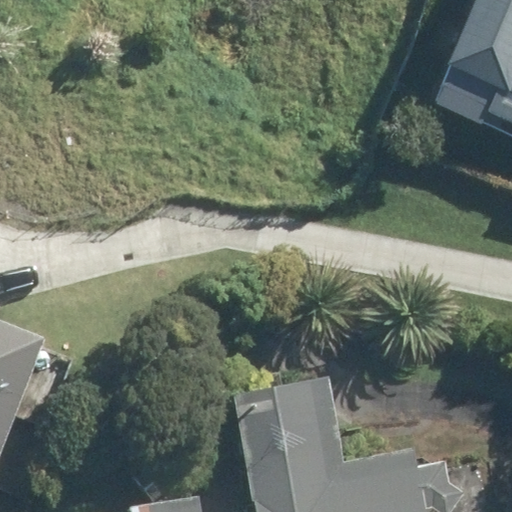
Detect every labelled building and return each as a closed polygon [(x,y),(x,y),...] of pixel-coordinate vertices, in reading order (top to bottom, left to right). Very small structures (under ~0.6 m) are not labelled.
[(511,0),(468,0),(441,63),(448,66),(432,104),(478,124),(483,112),(511,125),(511,0)] [(110,79),(98,118),(143,132),(155,93),(110,79)] [(164,122),(151,173),(237,194),(249,143),(164,122)] [(0,317),(0,459),(50,338),(0,317)] [(321,377),(228,395),(251,511),(424,511),(423,508),(429,506),(436,511),(446,511),(459,494),(445,484),(441,462),(413,468),(409,448),(337,462),(321,377)]
